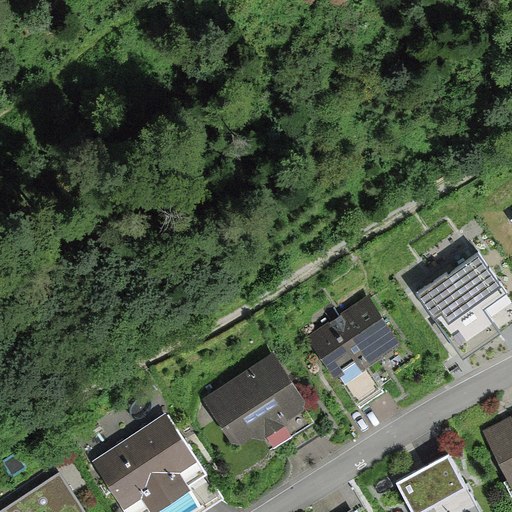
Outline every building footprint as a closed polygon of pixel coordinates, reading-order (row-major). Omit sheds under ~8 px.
[(511,322),(511,294),(479,247),(448,269),(447,267),(416,288),(464,356),(511,322)] [(404,341),(370,293),(308,336),(342,384),(404,341)] [(313,402),(274,346),(201,395),(240,452),(313,402)] [(144,511),(208,472),(168,409),(93,456),(128,511),(144,511)] [(511,416),(483,431),(511,487),(511,416)] [(479,511),(449,456),(398,483),(414,511),(479,511)] [(87,511),(60,470),(0,508),(0,511),(87,511)]
